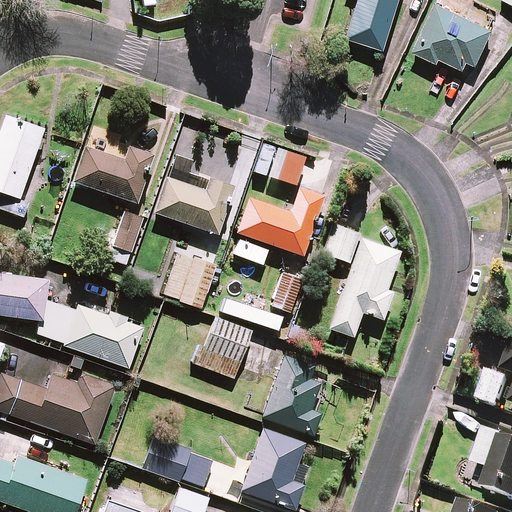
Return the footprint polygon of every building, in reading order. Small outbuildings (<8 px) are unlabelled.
[(395,0),(354,0),(344,36),(380,47),(395,0)] [(492,30),(433,2),(411,50),(433,61),(436,56),(459,67),(463,59),(475,64),(492,30)] [(40,128),(2,115),(0,121),(0,210),(21,217),(26,203),(15,199),(40,128)] [(82,147),(70,182),(133,203),(134,200),(145,204),(154,179),(142,175),(149,156),(125,148),(121,160),(82,147)] [(236,170),(207,161),(197,190),(162,178),(150,212),(214,234),(236,170)] [(320,196),(295,188),(287,213),(245,198),(233,232),(299,255),(320,196)] [(139,218),(121,213),(110,247),(128,252),(139,218)] [(354,235),(329,227),(321,254),(345,262),(354,235)] [(161,295),(198,308),(214,263),(209,261),(215,245),(183,233),(161,295)] [(396,252),(358,238),(326,328),(349,337),(358,311),(379,319),(388,291),(382,289),(396,252)] [(45,279),(0,273),(0,315),(39,320),(45,279)] [(298,282),(283,275),(270,306),(285,313),(298,282)] [(124,322),(125,317),(105,310),(103,315),(71,303),(69,309),(46,301),(34,335),(125,367),(139,327),(124,322)] [(248,331),(211,317),(194,364),(231,378),(248,331)] [(511,344),(501,372),(511,375),(511,396),(509,406),(511,406),(511,344)] [(309,365),(281,355),(259,417),(309,435),(317,413),(306,409),(315,383),(304,379),(309,365)] [(42,388),(0,373),(0,411),(91,444),(111,387),(76,375),(73,383),(47,374),(42,388)] [(506,379),(485,373),(476,401),(497,408),(506,379)] [(301,442),(259,428),(238,490),(291,509),(305,467),(293,463),(301,442)] [(511,440),(483,430),(471,464),(488,470),(481,488),(511,499),(511,440)] [(141,468),(176,482),(178,478),(200,487),(211,461),(189,452),(190,448),(155,434),(141,468)] [(0,501),(30,511),(70,511),(82,479),(15,455),(12,464),(0,459),(0,501)] [(199,511),(205,497),(177,487),(168,511),(199,511)] [(139,511),(106,500),(101,511),(139,511)] [(481,511),(459,503),(455,511),(481,511)]
